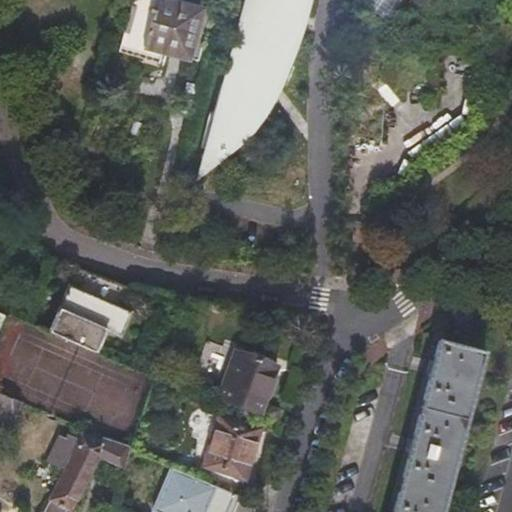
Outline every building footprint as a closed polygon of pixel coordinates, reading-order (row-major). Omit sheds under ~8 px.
[(128,0),(113,56),(115,56),(118,45),(140,51),(142,43),(184,55),(198,7),(173,0),(128,0)] [(244,0),(203,147),(212,150),(209,159),(213,157),(231,142),(242,131),(254,116),(266,101),(279,77),(289,56),(295,37),(303,0),(244,0)] [(68,287),(49,333),(95,353),(105,330),(120,336),(129,313),(121,309),(129,289),(87,271),(78,291),(68,287)] [(491,281),(449,315),(458,326),(500,291),(491,281)] [(438,511),(480,350),(435,339),(423,387),(406,452),(390,511),(438,511)] [(230,350),(213,400),(256,415),(273,365),(230,350)] [(218,413),(196,479),(232,495),(236,495),(259,427),(218,413)] [(98,437),(85,430),(82,429),(80,433),(97,440),(98,437)] [(96,441),(97,440),(80,433),(47,498),(68,507),(99,443),(96,441)] [(196,479),(170,468),(151,510),(155,511),(224,511),(232,495),(196,479)] [(236,495),(232,495),(224,511),(231,511),(238,497),(236,495)]
